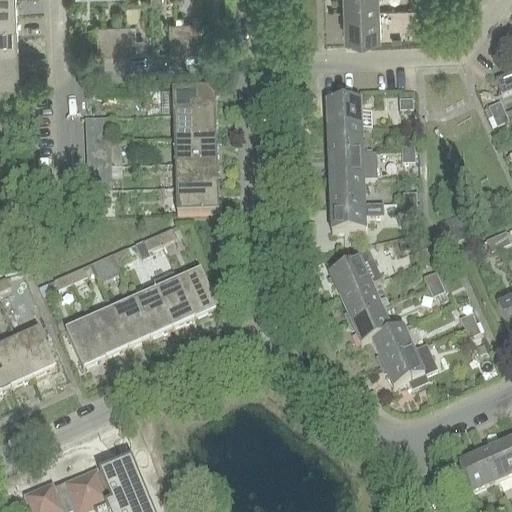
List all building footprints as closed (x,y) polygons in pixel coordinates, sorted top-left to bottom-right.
[(344,0),(345,14),(379,13),(378,0),(344,0)] [(417,0),(417,11),(431,10),(430,0),(417,0)] [(0,1),(0,21),(18,20),(17,1),(0,1)] [(431,20),(431,10),(417,11),(418,21),(431,20)] [(346,40),(380,39),(379,13),(345,14),(346,40)] [(0,21),(0,40),(19,40),(18,20),(0,21)] [(208,25),(195,26),(196,54),(209,53),(208,25)] [(171,54),(183,54),(183,26),(171,27),(171,54)] [(196,54),(195,26),(183,26),(183,54),(196,54)] [(111,58),(124,57),(123,28),(110,29),(111,58)] [(123,28),(124,57),(136,57),(135,28),(123,28)] [(99,58),(111,58),(110,29),(98,29),(99,58)] [(0,40),(0,61),(20,60),(19,40),(0,40)] [(0,81),(21,81),(20,60),(0,61),(0,81)] [(173,120),(215,119),(214,94),(172,95),(173,120)] [(412,115),(411,103),(400,104),(400,116),(412,115)] [(328,133),(362,131),(361,105),(327,106),(328,133)] [(489,112),(494,123),(505,118),(500,107),(489,112)] [(497,131),(509,126),(505,118),(494,123),(497,131)] [(173,120),(174,145),(216,143),(215,119),(173,120)] [(85,124),(86,138),(110,137),(110,123),(85,124)] [(328,133),(329,159),(363,158),(362,131),(328,133)] [(86,138),(86,153),(111,152),(110,137),(86,138)] [(217,168),(216,143),(174,145),(175,169),(217,168)] [(402,147),(402,157),(413,157),(413,146),(402,147)] [(87,168),(111,166),(111,152),(86,153),(87,168)] [(414,168),(413,157),(402,157),(403,168),(414,168)] [(373,158),(363,158),(329,159),(330,185),(364,184),(374,184),(373,158)] [(87,182),(111,181),(111,166),(87,168),(87,182)] [(175,169),(176,193),(218,192),(217,168),(175,169)] [(111,181),(87,182),(87,196),(112,195),(111,181)] [(330,185),(331,211),(365,209),(364,184),(330,185)] [(177,218),(219,216),(218,192),(176,193),(177,218)] [(403,198),(404,209),(416,209),(415,198),(403,198)] [(365,210),(365,209),(331,211),(332,237),(366,236),(365,223),(383,222),(383,210),(365,210)] [(416,220),(416,209),(404,209),(404,220),(416,220)] [(468,244),(459,222),(443,229),(453,251),(468,244)] [(172,234),(157,240),(162,250),(176,244),(172,234)] [(496,241),(501,254),(511,250),(505,236),(496,241)] [(148,257),(162,250),(157,240),(143,247),(148,257)] [(492,258),(501,254),(496,241),(486,245),(492,258)] [(128,253),(113,259),(118,270),(132,263),(128,253)] [(425,253),(412,259),(417,269),(429,263),(425,253)] [(381,284),(369,256),(349,260),(352,267),(329,278),(340,302),(371,289),(381,284)] [(103,276),(118,270),(113,259),(99,266),(103,276)] [(87,283),(83,273),(69,279),(74,289),(87,283)] [(200,275),(178,285),(195,324),(217,314),(200,275)] [(173,334),(195,324),(178,285),(174,277),(152,287),(155,295),(173,334)] [(423,282),(428,292),(439,287),(435,277),(423,282)] [(59,295),(74,289),(69,279),(55,286),(59,295)] [(7,284),(0,286),(0,298),(11,293),(7,284)] [(444,296),(439,287),(428,292),(432,302),(444,296)] [(371,289),(340,302),(351,326),(381,312),(371,289)] [(155,295),(134,305),(151,343),(173,334),(155,295)] [(511,303),(498,310),(511,341),(511,340),(511,303)] [(134,305),(111,315),(129,353),(151,343),(134,305)] [(381,312),(351,326),(362,350),(372,345),(392,336),(381,312)] [(111,315),(89,325),(107,363),(129,353),(111,315)] [(459,323),(464,333),(476,327),(471,318),(459,323)] [(66,335),(83,374),(107,363),(89,325),(66,335)] [(476,327),(464,333),(468,342),(480,337),(476,327)] [(383,369),(414,355),(403,331),(392,336),(372,345),(383,369)] [(40,334),(17,344),(34,383),(57,373),(40,334)] [(0,365),(12,393),(34,383),(17,344),(0,351),(0,365)] [(414,355),(383,369),(394,393),(407,387),(412,397),(429,389),(424,379),(438,373),(427,350),(414,356),(414,355)] [(0,365),(0,398),(12,393),(0,365)] [(511,458),(507,446),(484,456),(498,488),(511,481),(511,458)] [(459,467),(473,499),(498,488),(484,456),(459,467)] [(151,511),(139,481),(138,478),(139,478),(132,462),(114,469),(115,473),(100,479),(98,475),(55,493),(53,489),(24,501),(28,511),(151,511)]
